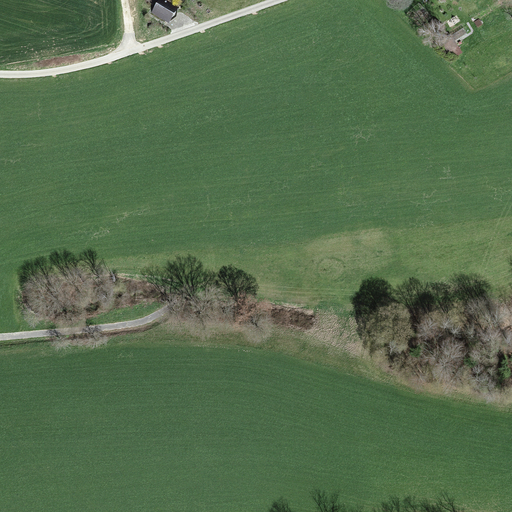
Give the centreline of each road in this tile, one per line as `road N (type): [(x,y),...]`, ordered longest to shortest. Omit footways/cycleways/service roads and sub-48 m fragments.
road 1 (residential): [(281,0),(49,75),(0,74)]
road 2 (track): [(187,288),(136,323),(0,338)]
